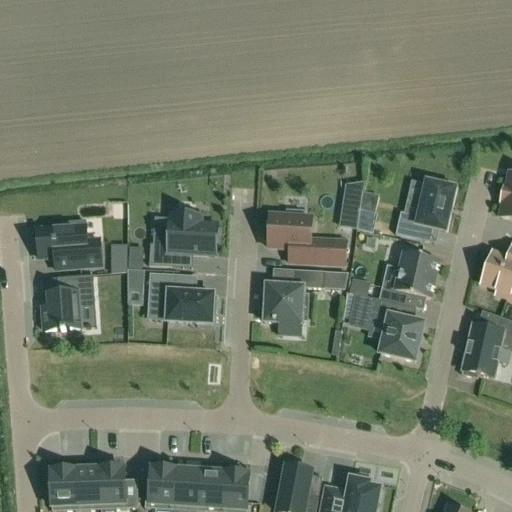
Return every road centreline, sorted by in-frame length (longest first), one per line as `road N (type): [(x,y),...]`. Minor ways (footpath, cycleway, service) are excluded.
road 1 (residential): [(424,459),(485,171)]
road 2 (residential): [(237,425),(250,192)]
road 3 (residential): [(22,423),(237,425)]
road 4 (residential): [(5,223),(22,423)]
road 5 (residential): [(237,425),(424,459)]
